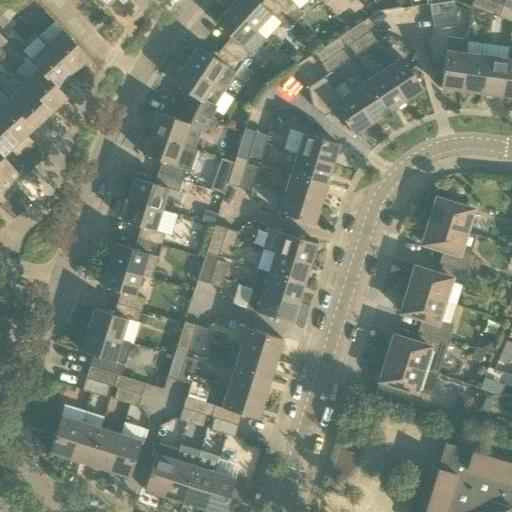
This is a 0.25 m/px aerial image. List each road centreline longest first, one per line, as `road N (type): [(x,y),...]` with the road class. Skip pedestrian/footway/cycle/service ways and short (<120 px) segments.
road 1 (residential): [(279,511),(375,207),(390,182),(441,148),(511,148)]
road 2 (residential): [(64,280),(139,69)]
road 3 (residential): [(26,476),(19,406),(64,280)]
